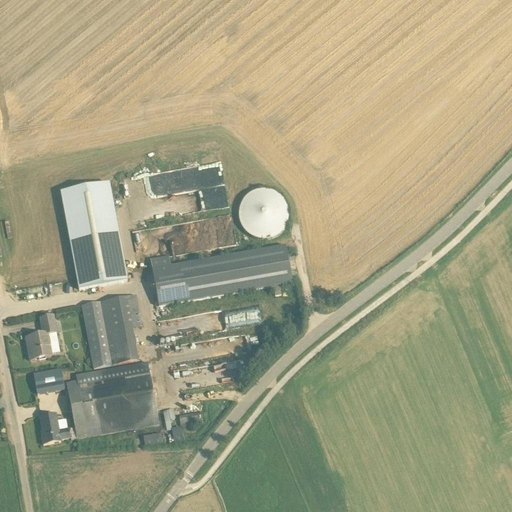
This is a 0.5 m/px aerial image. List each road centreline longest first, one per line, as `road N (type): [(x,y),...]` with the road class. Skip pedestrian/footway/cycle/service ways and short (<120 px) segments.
road 1 (tertiary): [(160,511),(255,390),(511,166)]
road 2 (unclassified): [(28,511),(0,356)]
